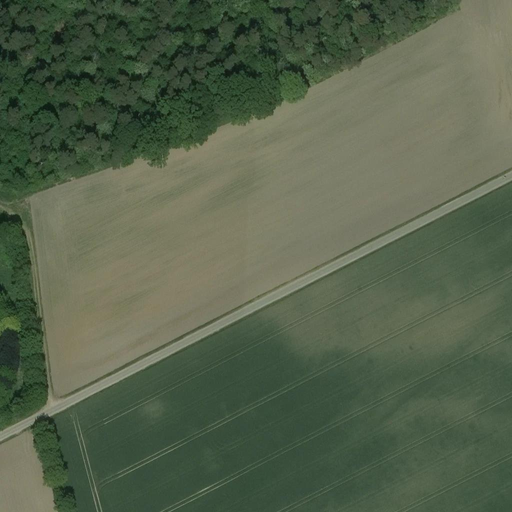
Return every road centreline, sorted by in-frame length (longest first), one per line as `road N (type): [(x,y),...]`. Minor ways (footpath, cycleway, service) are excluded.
road 1 (unclassified): [(511,172),(0,434)]
road 2 (track): [(0,209),(29,245),(49,409)]
